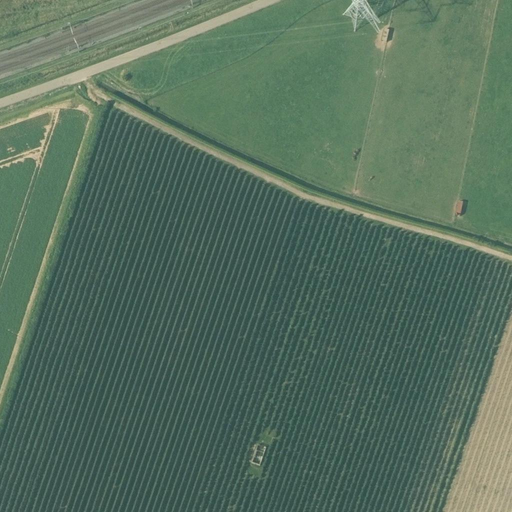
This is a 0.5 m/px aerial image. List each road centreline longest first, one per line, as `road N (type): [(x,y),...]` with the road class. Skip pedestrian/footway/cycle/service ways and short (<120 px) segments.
road 1 (track): [(0,125),(220,44),(281,0)]
road 2 (unclassified): [(0,103),(271,0)]
road 3 (motorway): [(0,60),(105,0)]
